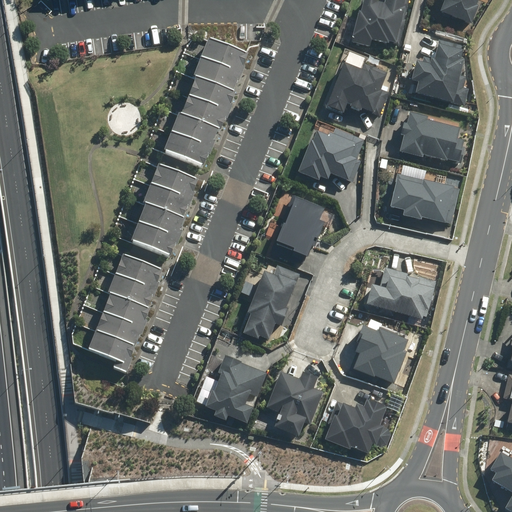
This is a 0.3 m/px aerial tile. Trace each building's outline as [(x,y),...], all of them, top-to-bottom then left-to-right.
[(384,0),(384,2),(372,0),(360,0),(352,44),(371,48),(372,41),(396,46),(404,0),(384,0)] [(445,0),(439,14),(472,27),(480,8),(477,7),(479,0),(445,0)] [(419,82),(416,94),(465,107),(471,86),(460,83),(466,60),(462,59),(465,46),(440,39),(434,59),(424,56),(423,62),(417,60),(411,80),(419,82)] [(247,59),(206,42),(191,81),(194,82),(180,118),(177,116),(162,153),(204,170),(214,144),(212,144),(217,133),(220,135),(236,96),(233,95),(247,59)] [(361,70),(343,63),(327,107),(344,113),(347,106),(360,111),(361,109),(375,114),(383,92),(381,91),(388,72),(364,63),(361,70)] [(462,129),(428,119),(411,115),(408,125),(401,123),(397,138),(405,139),(401,153),(460,168),(467,141),(459,138),(462,129)] [(352,156),(359,139),(333,130),(331,136),(318,131),(314,142),(310,141),(299,173),(319,180),(321,176),(329,179),(331,174),(350,181),(358,159),(352,156)] [(198,183),(157,167),(142,205),(144,205),(130,242),(169,257),(183,221),(198,183)] [(457,188),(397,174),(390,207),(404,210),(402,216),(448,226),(457,188)] [(307,257),(314,239),(319,241),(327,224),(321,221),(326,210),(293,196),(274,244),(307,257)] [(162,273),(122,257),(108,293),(110,294),(88,350),(116,361),(113,370),(125,374),(150,310),(148,309),(162,273)] [(272,274),(264,272),(242,333),(259,339),(260,336),(270,340),(276,324),(284,327),(290,310),(288,309),(300,275),(275,266),(272,274)] [(438,282),(385,267),(379,287),(372,285),(366,307),(422,323),(425,310),(430,312),(438,282)] [(377,331),(363,326),(357,343),(359,344),(350,369),(396,386),(408,353),(403,351),(408,338),(379,327),(377,331)] [(268,374),(226,355),(217,375),(222,378),(215,393),(212,391),(206,406),(216,410),(213,417),(225,422),(228,416),(247,424),(254,409),(246,405),(251,395),(258,398),(268,374)] [(300,380),(282,372),(267,408),(281,414),(275,429),(298,438),(305,423),(312,426),(325,394),(314,389),(319,378),(304,372),(300,380)] [(341,402),(324,439),(350,451),(351,448),(369,456),(374,445),(377,446),(386,428),(380,425),(388,408),(369,399),(364,408),(356,405),(354,408),(341,402)]
